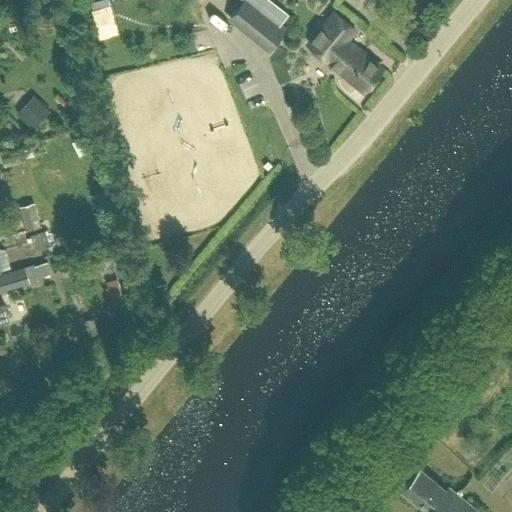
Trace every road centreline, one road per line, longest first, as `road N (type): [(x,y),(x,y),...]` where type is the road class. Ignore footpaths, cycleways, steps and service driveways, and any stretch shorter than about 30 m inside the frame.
road 1 (tertiary): [(473,0),(365,135),(238,269),(41,511)]
road 2 (tertiary): [(288,511),(511,239)]
